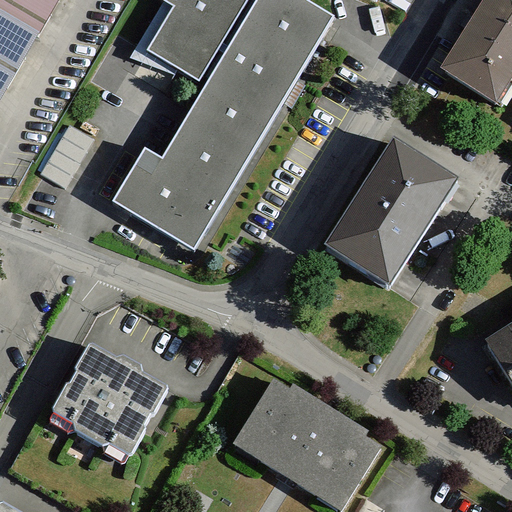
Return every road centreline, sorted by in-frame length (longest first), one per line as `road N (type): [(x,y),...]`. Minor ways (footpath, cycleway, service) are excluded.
road 1 (residential): [(449,0),(239,309)]
road 2 (residential): [(239,309),(511,483)]
road 3 (residential): [(0,453),(104,256)]
road 4 (unknown): [(0,178),(90,0)]
road 5 (residential): [(104,256),(239,309)]
